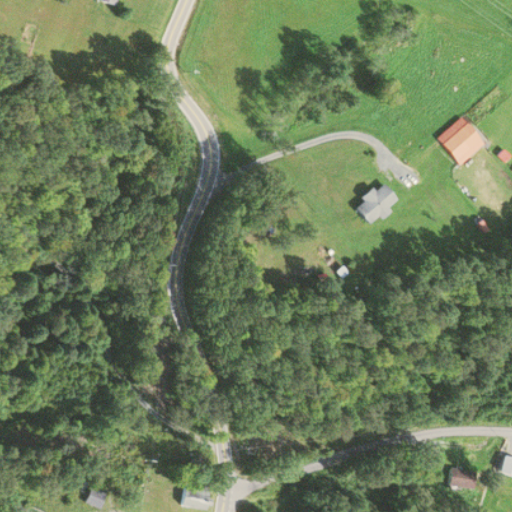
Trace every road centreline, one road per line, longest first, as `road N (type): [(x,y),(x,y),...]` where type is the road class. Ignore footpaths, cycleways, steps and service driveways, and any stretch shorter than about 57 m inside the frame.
road 1 (tertiary): [(221,511),(220,423),(177,297),(177,265),(210,163),(201,121),(164,69),(185,0)]
road 2 (residential): [(511,432),(470,429),(343,451),(226,494)]
